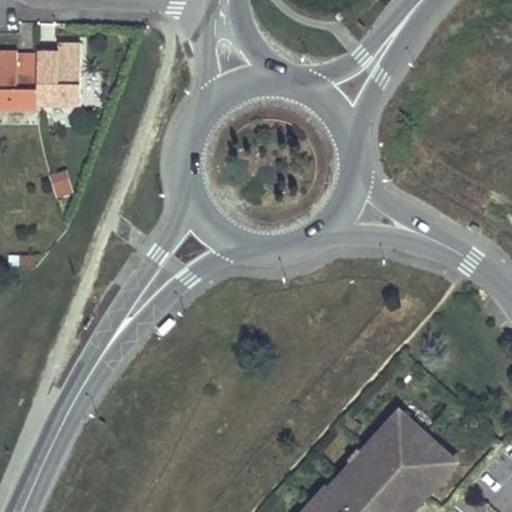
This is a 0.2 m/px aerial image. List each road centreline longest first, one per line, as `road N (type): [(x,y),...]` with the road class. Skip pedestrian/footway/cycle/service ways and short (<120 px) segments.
road 1 (secondary): [(126,320),(50,445),(23,511)]
road 2 (secondary): [(194,197),(163,239),(126,320)]
road 3 (secondary): [(126,320),(242,242)]
